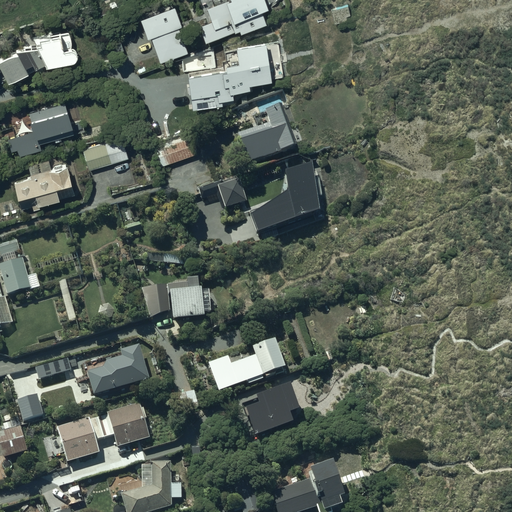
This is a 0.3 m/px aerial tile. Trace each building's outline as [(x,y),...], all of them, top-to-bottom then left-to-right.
[(220,0),(206,6),(211,19),(199,23),(205,40),(238,28),(239,31),(265,22),(264,16),(266,15),(265,12),(280,0),(220,0)] [(181,23),(174,5),(140,17),(147,36),(150,35),(159,61),(188,50),(178,24),(181,23)] [(27,70),(24,65),(31,62),(34,67),(44,61),(45,65),(72,59),(73,59),(74,58),(75,58),(75,57),(76,57),(76,56),(77,55),(77,54),(77,53),(77,52),(77,51),(77,50),(76,50),(76,49),(76,48),(75,48),(74,47),(73,47),(73,46),(72,46),(71,46),(71,45),(71,44),(71,43),(71,42),(71,41),(71,40),(71,39),(71,38),(71,37),(70,36),(70,35),(70,34),(69,34),(69,33),(69,32),(68,32),(68,31),(68,30),(33,37),(36,45),(15,48),(17,52),(16,52),(15,52),(14,52),(13,52),(12,52),(11,52),(10,52),(10,53),(9,53),(8,53),(7,53),(7,54),(6,54),(5,54),(4,55),(3,55),(3,56),(2,56),(1,57),(0,57),(0,67),(7,81),(27,70)] [(221,57),(221,64),(186,69),(190,105),(233,100),(231,88),(248,86),(248,82),(270,78),(270,77),(284,75),(278,40),(265,42),(265,40),(234,44),(234,46),(223,48),(224,56),(221,57)] [(7,136),(11,148),(16,147),(19,155),(40,148),(38,141),(72,130),(63,101),(29,112),(30,116),(28,117),(32,128),(7,136)] [(268,125),(235,136),(246,167),(278,155),(278,153),(305,143),(299,127),(290,129),(282,107),(264,114),(268,125)] [(150,146),(157,166),(198,151),(192,132),(150,146)] [(122,137),(82,148),(88,168),(128,157),(122,137)] [(30,175),(13,181),(16,193),(20,207),(31,204),(32,208),(40,206),(39,201),(55,196),(56,198),(75,192),(66,162),(51,166),(48,156),(27,162),(30,175)] [(288,198),(251,222),(258,241),(320,218),(312,168),(287,177),(288,198)] [(203,201),(220,194),(218,190),(224,188),(222,182),(199,191),(203,201)] [(224,188),(218,190),(220,194),(226,213),(249,205),(241,182),(224,188)] [(140,221),(133,222),(122,226),(124,235),(142,231),(140,221)] [(16,240),(0,244),(0,254),(1,257),(19,251),(16,240)] [(174,256),(143,254),(143,263),(174,264),(174,256)] [(22,259),(0,265),(0,272),(7,296),(29,289),(30,291),(40,288),(36,275),(27,277),(22,259)] [(198,291),(196,279),(186,281),(186,286),(167,287),(167,285),(156,287),(142,291),(150,319),(159,316),(171,313),(171,321),(203,318),(202,315),(219,313),(218,306),(208,307),(207,293),(199,294),(199,291),(198,291)] [(0,326),(13,323),(4,297),(2,298),(0,291),(0,326)] [(284,368),(274,341),(251,349),(254,356),(230,365),(227,357),(207,364),(218,393),(246,382),(248,386),(262,381),(261,377),(264,376),(265,380),(284,373),(282,369),(284,368)] [(104,372),(86,377),(93,400),(149,384),(139,349),(118,355),(121,362),(107,366),(104,372)] [(67,360),(34,370),(38,382),(71,373),(67,360)] [(85,398),(82,386),(55,393),(56,396),(54,396),(54,399),(56,399),(58,405),(85,398)] [(245,418),(255,446),(295,432),(291,423),(302,419),(292,391),(257,403),(260,413),(245,418)] [(38,398),(19,403),(25,424),(44,418),(38,398)] [(85,420),(58,428),(56,429),(66,463),(98,454),(94,442),(112,436),(117,449),(149,440),(145,427),(153,425),(150,418),(146,419),(143,408),(140,409),(139,404),(107,414),(107,415),(88,421),(88,419),(85,420)] [(4,431),(20,426),(17,418),(9,421),(9,423),(2,425),(4,431)] [(27,451),(20,426),(4,431),(0,432),(0,450),(2,459),(27,451)] [(194,448),(191,448),(193,468),(202,467),(200,448),(194,448)] [(170,476),(170,462),(150,463),(150,466),(141,466),(141,488),(120,494),(124,511),(152,511),(171,506),(171,500),(182,500),(181,481),(179,481),(179,476),(170,476)] [(342,497),(331,464),(308,472),(311,480),(270,494),(276,511),(304,511),(316,508),(317,511),(330,511),(340,508),(337,499),(342,497)] [(83,501),(77,482),(57,488),(63,507),(83,501)]
